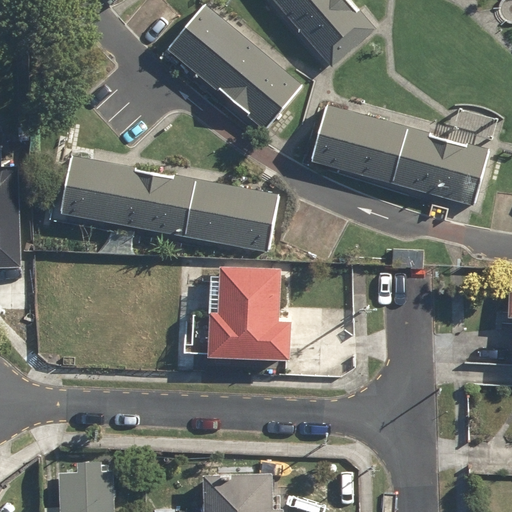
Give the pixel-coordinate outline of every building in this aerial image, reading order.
[(345,0),(267,0),(329,72),(374,34),(345,0)] [(203,8),(165,53),(263,135),(302,90),(203,8)] [(487,152),(325,107),(309,165),(471,210),(487,152)] [(276,196),(69,157),(57,217),(265,256),(276,196)] [(0,272),(18,272),(14,169),(0,169),(0,272)] [(391,271),(422,272),(423,251),(392,250),(391,271)] [(278,273),(217,270),(215,317),(205,317),(202,363),(285,367),(287,326),(275,325),(278,273)] [(87,466),(69,467),(71,511),(124,511),(122,464),(111,465),(111,455),(86,457),(87,466)] [(282,466),(213,469),(215,511),(294,511),(294,502),(284,503),(282,466)]
